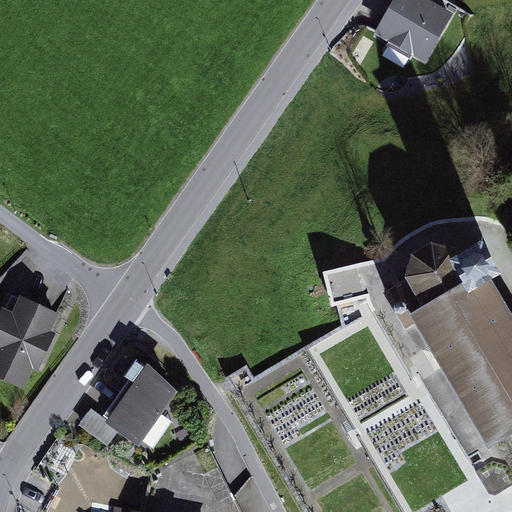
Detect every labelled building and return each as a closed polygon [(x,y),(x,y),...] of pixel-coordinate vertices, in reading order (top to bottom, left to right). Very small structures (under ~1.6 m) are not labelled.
[(454,11),(434,0),(392,0),(374,31),(425,60),(454,11)] [(449,254),(467,285),(484,276),(499,266),(482,236),(459,249),(449,254)] [(423,305),(411,312),(488,443),(511,429),(511,324),(484,276),(467,285),(449,254),(459,249),(455,244),(432,240),(412,252),(407,276),(423,305)] [(358,268),(335,272),(338,291),(361,288),(359,278),(358,268)] [(6,305),(2,303),(0,306),(0,374),(24,386),(33,366),(39,369),(57,331),(51,328),(59,310),(20,292),(18,296),(12,293),(6,305)] [(130,379),(102,417),(139,444),(179,386),(146,359),(143,364),(136,359),(124,375),(130,379)]
